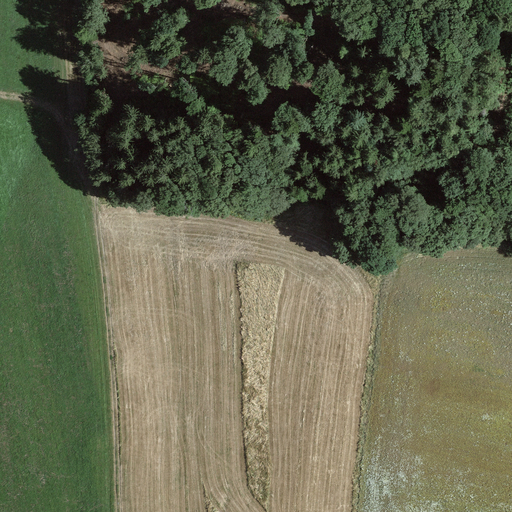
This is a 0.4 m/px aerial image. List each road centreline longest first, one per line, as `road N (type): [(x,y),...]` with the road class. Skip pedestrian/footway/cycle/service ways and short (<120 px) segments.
road 1 (track): [(121,511),(96,207),(127,68),(123,0)]
road 2 (track): [(96,207),(81,89),(0,82)]
